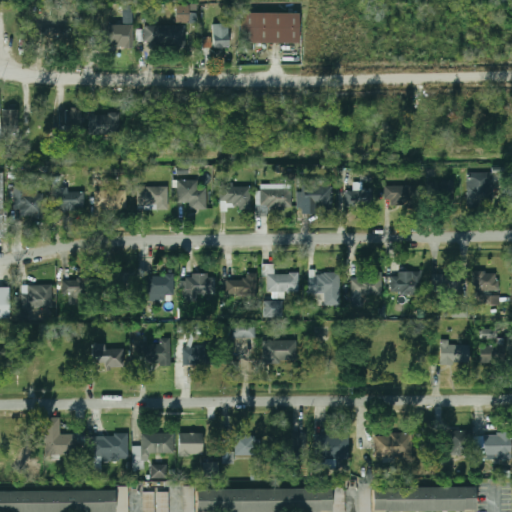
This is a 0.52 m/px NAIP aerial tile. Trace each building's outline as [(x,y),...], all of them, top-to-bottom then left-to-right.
[(197,5),(176,4),(176,23),(197,23),(197,5)] [(241,13),(300,14),(300,42),(241,42),(241,13)] [(133,25),(109,24),(108,46),(133,47),(133,25)] [(186,47),(186,26),(145,26),(145,47),(186,47)] [(74,28),(51,28),(51,49),(74,49),(74,28)] [(213,29),(213,49),(229,49),(229,29),(213,29)] [(18,110),(4,110),(4,130),(18,130),(18,110)] [(65,124),(77,123),(76,111),(64,112),(65,124)] [(91,134),(117,134),(117,113),(91,113),(91,134)] [(3,209),(3,172),(0,172),(0,237),(8,238),(7,209),(3,209)] [(468,205),(489,205),(489,173),(468,173),(468,205)] [(188,209),(213,209),(213,188),(199,188),(199,179),(177,179),(177,202),(188,202),(188,209)] [(303,213),(317,213),(317,208),(332,208),(332,182),(303,182),(303,213)] [(15,214),(43,214),(43,193),(27,193),(27,184),(15,184),(15,214)] [(262,206),(292,206),(292,184),(262,184),(262,206)] [(251,185),(221,185),(221,208),(251,208),(251,185)] [(388,186),(388,204),(416,204),(416,186),(388,186)] [(168,187),(137,187),(137,210),(168,210),(168,187)] [(372,206),(372,187),(345,187),(345,206),(372,206)] [(125,190),(96,190),(96,210),(125,210),(125,190)] [(85,210),(85,191),(55,192),(55,211),(85,210)] [(299,292),(299,274),(274,274),(274,265),(266,265),(266,292),(299,292)] [(474,271),(474,291),(496,291),(496,271),(474,271)] [(309,272),(309,294),(340,294),(340,272),(309,272)] [(391,272),(391,294),(421,294),(421,272),(391,272)] [(106,301),(135,301),(135,273),(106,273),(106,301)] [(183,274),(183,297),(220,297),(220,274),(183,274)] [(165,300),(165,294),(175,294),(175,275),(146,275),(146,300),(165,300)] [(352,275),(352,295),(383,295),(383,275),(352,275)] [(452,277),(440,275),(438,283),(451,286),(452,277)] [(257,277),(226,278),(227,298),(257,297),(257,277)] [(71,294),(71,305),(89,305),(89,279),(65,279),(65,294),(71,294)] [(53,284),(22,284),(22,308),(53,308),(53,284)] [(0,318),(10,318),(10,287),(0,287),(0,318)] [(477,304),(500,304),(500,294),(477,294),(477,304)] [(265,317),(282,317),(282,301),(265,301),(265,317)] [(452,306),(452,317),(467,317),(467,306),(452,306)] [(256,323),(232,323),(232,338),(256,338),(256,323)] [(177,325),(177,333),(187,332),(187,324),(177,325)] [(483,329),(483,347),(504,347),(504,329),(483,329)] [(170,364),(170,338),(158,338),(158,343),(139,343),(139,364),(170,364)] [(297,340),(263,340),(263,363),(297,363),(297,340)] [(469,363),(468,344),(441,344),(441,363),(469,363)] [(92,366),(123,366),(123,345),(92,345),(92,366)] [(183,364),(214,364),(214,346),(183,346),(183,364)] [(76,455),(76,435),(59,435),(59,418),(45,418),(45,455),(76,455)] [(471,431),(449,431),(449,456),(471,456),(471,431)] [(133,446),(133,468),(148,468),(148,453),(174,453),(174,433),(141,433),(141,446),(133,446)] [(178,456),(202,456),(202,433),(178,433),(178,456)] [(89,474),(102,475),(102,459),(128,459),(128,435),(90,434),(89,474)] [(412,458),(412,434),(380,434),(380,458),(412,458)] [(286,455),(306,453),(304,435),(284,437),(286,455)] [(315,435),(315,458),(348,458),(348,435),(315,435)] [(482,456),(511,456),(511,435),(482,435),(482,456)] [(235,436),(235,458),(262,458),(262,436),(235,436)] [(222,463),(234,464),(234,452),(223,452),(222,463)] [(218,477),(218,463),(204,463),(204,477),(218,477)] [(164,465),(153,465),(153,475),(164,475),(164,465)] [(360,511),(370,511),(370,484),(360,484),(360,511)] [(346,511),(345,485),(334,485),(336,511),(346,511)] [(118,511),(128,511),(128,487),(118,487),(118,511)] [(196,489),(197,511),(191,511),(191,487),(183,487),(183,511),(197,511),(332,511),(331,488),(196,489)] [(372,511),(474,511),(474,487),(372,487),(372,511)] [(0,491),(0,511),(114,511),(114,490),(0,491)] [(155,511),(155,491),(143,491),(143,511),(155,511)] [(164,507),(170,496),(161,491),(155,502),(164,507)]
